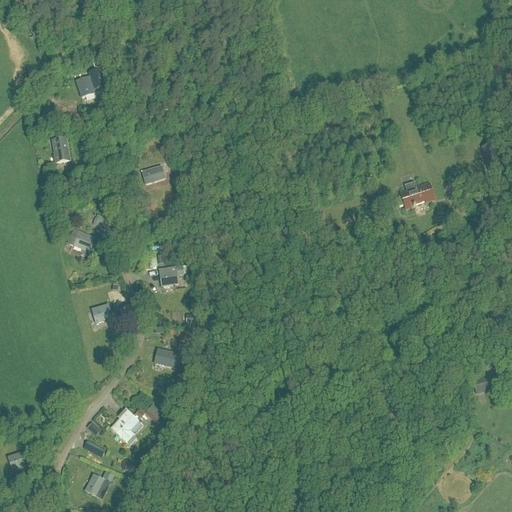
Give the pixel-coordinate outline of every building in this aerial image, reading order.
[(89,80),(77,84),(82,100),(94,96),(89,80)] [(52,143),(56,166),(70,163),(66,141),(52,143)] [(484,159),(489,174),(492,174),(495,172),(492,161),(488,148),(484,150),(487,158),(484,159)] [(143,179),(146,192),(166,187),(162,174),(143,179)] [(405,212),(416,208),(415,206),(425,203),(426,206),(435,203),(430,186),(411,192),(412,193),(400,196),(405,212)] [(102,222),(101,222),(96,219),(95,219),(93,225),(92,227),(99,230),(100,228),(102,222)] [(89,255),(95,241),(74,232),(68,247),(89,255)] [(143,266),(144,273),(152,272),(150,265),(143,266)] [(177,287),(176,278),(184,277),(183,269),(159,273),(159,276),(161,289),(177,287)] [(108,308),(93,312),(96,325),(112,321),(108,308)] [(155,367),(178,373),(182,356),(158,351),(155,367)] [(499,387),(495,373),(471,381),(476,395),(499,387)] [(147,414),(157,424),(163,417),(153,407),(147,414)] [(112,431),(127,446),(143,430),(127,415),(112,431)] [(158,424),(156,428),(161,431),(164,434),(167,430),(163,428),(158,424)] [(36,442),(44,446),(47,440),(40,436),(36,442)] [(160,437),(156,442),(161,446),(162,446),(166,441),(165,441),(160,437)] [(30,453),(8,460),(12,473),(34,465),(30,453)] [(149,471),(144,480),(149,482),(153,473),(149,471)] [(106,474),(103,480),(111,484),(114,479),(106,474)] [(104,483),(94,477),(86,493),(96,499),(104,483)]
